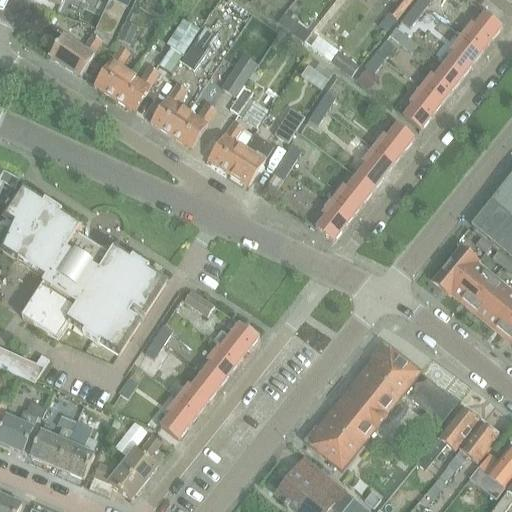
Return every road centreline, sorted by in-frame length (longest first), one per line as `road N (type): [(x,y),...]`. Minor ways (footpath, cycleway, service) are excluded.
road 1 (residential): [(335,272),(145,511)]
road 2 (residential): [(511,43),(335,272)]
road 3 (residential): [(211,511),(386,293)]
road 4 (residential): [(206,212),(196,187),(0,52)]
road 5 (residential): [(206,212),(0,125)]
road 6 (residential): [(386,293),(511,137)]
road 7 (residential): [(511,393),(386,293)]
road 8 (residential): [(335,272),(206,212)]
